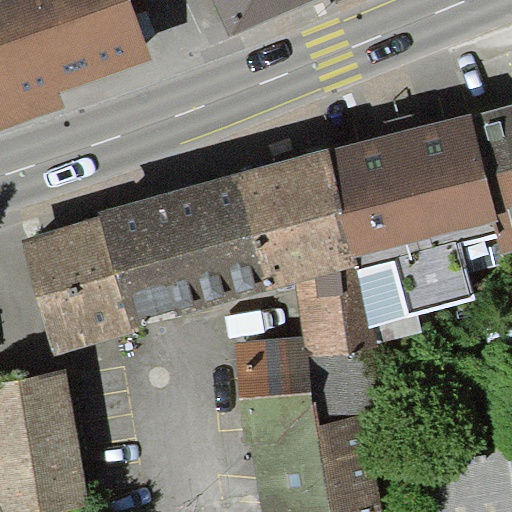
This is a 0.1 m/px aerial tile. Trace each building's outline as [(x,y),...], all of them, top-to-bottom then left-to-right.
[(132,0),(0,0),(0,129),(65,107),(60,93),(154,61),(132,0)] [(214,0),(231,36),(312,0),(335,0),(337,3),(343,0),(214,0)] [(511,103),(471,115),(499,220),(495,221),(498,234),(504,255),(511,252),(511,103)] [(470,111),(330,148),(346,211),(339,213),(354,273),(393,262),(407,316),(474,298),(460,244),(498,234),(495,221),(499,220),(471,115),(470,111)] [(97,210),(100,216),(131,328),(297,282),(303,336),(237,342),(240,397),(261,511),(385,511),(362,350),(373,347),(368,327),(354,273),(339,213),(346,211),(330,148),(97,210)] [(131,328),(100,216),(21,238),(54,355),(132,333),(131,328)] [(368,327),(407,316),(393,262),(354,273),(368,327)] [(511,511),(511,352),(408,371),(432,511),(511,511)] [(65,370),(0,381),(0,511),(73,511),(91,509),(65,370)]
